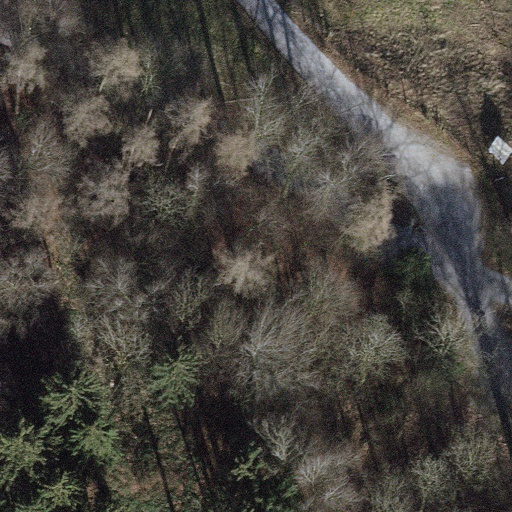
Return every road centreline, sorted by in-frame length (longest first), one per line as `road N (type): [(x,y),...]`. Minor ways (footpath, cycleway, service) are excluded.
road 1 (track): [(0,70),(459,274)]
road 2 (track): [(259,0),(416,189),(459,274)]
